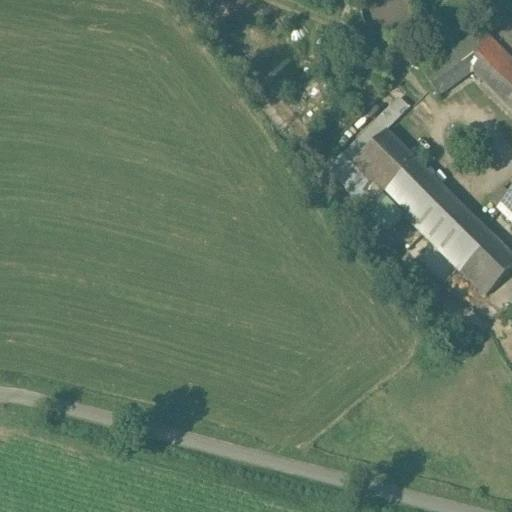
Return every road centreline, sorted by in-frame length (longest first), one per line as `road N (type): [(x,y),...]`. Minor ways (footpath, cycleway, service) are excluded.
road 1 (unclassified): [(0,394),(467,511)]
road 2 (track): [(275,0),(311,12),(406,70),(443,114)]
